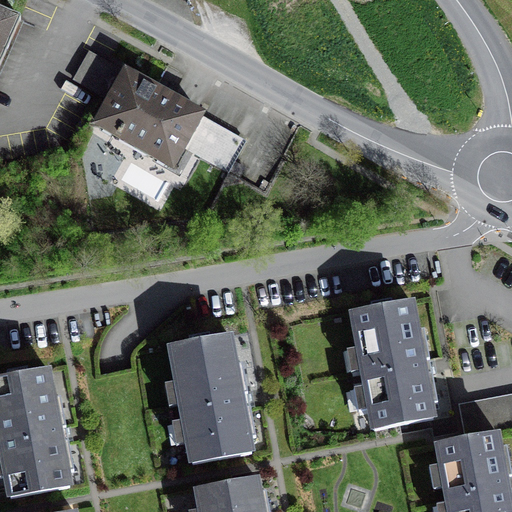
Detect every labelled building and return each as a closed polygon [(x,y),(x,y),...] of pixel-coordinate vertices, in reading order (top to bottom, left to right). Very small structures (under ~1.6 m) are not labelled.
[(0,72),(24,14),(0,4),(0,72)] [(97,90),(113,58),(90,47),(74,79),(97,90)] [(208,113),(125,67),(92,126),(174,172),(187,149),(229,173),(247,141),(205,118),(208,113)] [(370,434),(435,422),(413,302),(347,314),(370,434)] [(184,466),(250,454),(227,335),(162,347),(184,466)] [(0,480),(4,501),(69,489),(47,369),(0,378),(0,480)] [(441,511),(509,511),(494,433),(511,429),(511,394),(453,406),(459,438),(428,445),(441,511)] [(269,511),(261,469),(194,483),(199,511),(269,511)]
